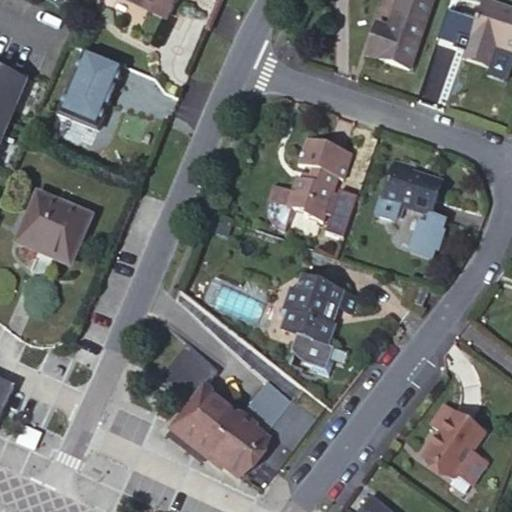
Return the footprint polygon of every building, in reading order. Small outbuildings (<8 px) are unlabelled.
[(166,14),(137,0),(120,0),(163,21),(166,14)] [(137,0),(166,14),(173,0),(137,0)] [(431,0),(397,0),(388,31),(376,27),(367,59),(409,72),(431,0)] [(511,14),(479,4),(462,57),(488,66),(493,52),(511,58),(511,14)] [(488,66),(462,57),(461,62),(486,72),(488,66)] [(0,139),(27,73),(0,62),(0,139)] [(68,141),(82,147),(87,133),(74,127),(68,141)] [(348,157),(305,142),(296,170),(303,173),(299,185),(295,184),(291,198),(272,192),(268,207),(267,213),(268,214),(268,218),(268,221),(269,222),(269,224),(270,225),(271,227),(272,228),(275,232),(279,235),(283,236),(291,215),(303,219),(302,222),(321,228),(336,181),(340,182),(348,157)] [(410,172),(394,167),(383,204),(422,217),(430,219),(440,187),(409,177),(410,172)] [(39,197),(18,244),(71,266),(90,219),(39,197)] [(430,219),(422,217),(409,258),(430,265),(433,256),(436,257),(443,236),(440,234),(444,223),(430,219)] [(333,314),(337,315),(348,320),(355,299),(302,281),(296,296),(290,294),(283,312),(287,314),(281,333),(312,344),(329,350),(336,328),(333,327),(328,326),(333,314)] [(429,295),(419,292),(414,307),(422,310),(426,300),(428,301),(429,295)] [(333,327),(337,315),(333,314),(328,326),(333,327)] [(312,344),(281,333),(276,350),(288,359),(292,362),(300,369),(312,344)] [(334,352),(329,350),(312,344),(300,369),(310,374),(330,381),(336,361),(331,359),(334,352)] [(214,377),(180,351),(159,379),(192,404),(202,391),(214,377)] [(0,417),(12,390),(3,386),(0,381),(0,417)] [(266,383),(258,395),(282,414),(291,403),(266,383)] [(192,404),(198,410),(209,396),(202,391),(192,404)] [(282,414),(258,395),(240,418),(254,429),(253,430),(264,438),(282,414)] [(239,419),(209,396),(198,410),(182,431),(211,454),(206,462),(220,473),(223,470),(237,481),(268,441),(286,456),(313,420),(291,403),(264,438),(253,430),(254,429),(240,418),(239,419)] [(182,431),(198,410),(192,404),(169,433),(206,462),(211,454),(182,431)] [(485,436),(444,409),(431,427),(442,434),(423,462),(453,483),(485,436)] [(386,511),(371,500),(361,511),(386,511)]
